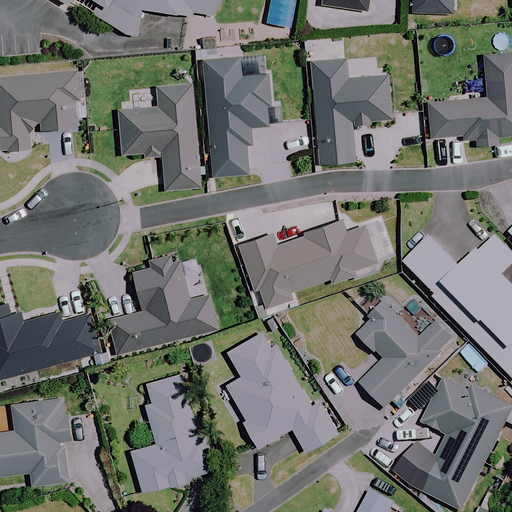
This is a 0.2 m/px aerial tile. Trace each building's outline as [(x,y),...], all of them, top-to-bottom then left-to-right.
[(56,0),(63,4),(65,0),(92,0),(94,1),(87,12),(121,33),(133,34),(137,6),(189,15),(189,12),(200,14),(202,0),(56,0)] [(296,0),(294,0),(273,0),(270,25),(291,28),(296,0)] [(325,0),(325,8),(368,14),(370,0),(325,0)] [(414,0),(414,13),(453,15),(453,0),(414,0)] [(489,102),(431,106),(433,140),(475,138),(476,147),(502,146),(501,137),(511,136),(511,56),(486,58),(489,102)] [(243,76),(242,59),(205,61),(214,178),(251,175),(247,128),(271,127),(267,74),(243,76)] [(348,79),(347,60),(313,63),(321,165),(355,162),(353,125),(391,122),(388,76),(348,79)] [(0,150),(31,148),(30,133),(29,128),(41,127),(42,132),(77,130),(75,101),(80,101),(78,70),(0,75),(0,150)] [(200,188),(192,83),(158,86),(160,108),(121,111),(124,157),(165,154),(168,191),(200,188)] [(346,233),(342,222),(305,233),(306,238),(277,247),(273,235),(241,245),(262,312),(288,304),(286,295),(378,267),(366,227),(346,233)] [(511,267),(511,251),(496,236),(463,269),(432,237),(406,263),(437,295),(435,297),(511,376),(511,283),(504,276),(511,267)] [(190,301),(179,257),(132,269),(143,313),(111,321),(120,357),(217,332),(208,297),(190,301)] [(12,317),(8,305),(0,307),(0,381),(100,354),(90,316),(62,324),(59,314),(24,323),(22,314),(12,317)] [(421,339),(386,305),(358,334),(385,360),(362,384),(389,409),(455,340),(437,323),(421,339)] [(311,405),(269,330),(229,352),(243,377),(228,386),(247,420),(245,422),(259,448),(294,428),(307,452),(341,432),(322,399),(311,405)] [(199,436),(184,375),(148,383),(153,403),(147,405),(157,445),(134,450),(144,492),(188,482),(187,478),(213,472),(204,435),(199,436)] [(471,392),(445,380),(424,421),(449,433),(439,453),(421,439),(396,469),(414,484),(466,509),(511,411),(511,405),(473,387),(471,392)] [(73,443),(67,397),(12,404),(16,432),(0,434),(0,476),(31,473),(32,486),(68,482),(64,444),(73,443)] [(390,511),(394,506),(371,494),(361,511),(331,511),(328,510),(327,511),(390,511)]
